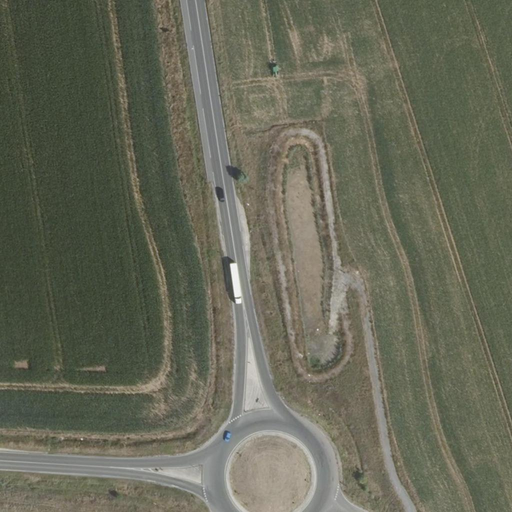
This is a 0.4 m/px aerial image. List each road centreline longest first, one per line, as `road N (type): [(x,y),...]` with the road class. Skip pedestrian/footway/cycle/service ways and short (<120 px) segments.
road 1 (primary): [(242,296),(195,0)]
road 2 (primary): [(511,483),(328,468)]
road 3 (tertiary): [(80,466),(142,474),(219,504)]
road 4 (primary): [(242,296),(242,385),(228,434)]
road 5 (tertiary): [(217,450),(196,459),(80,466)]
road 6 (primary): [(293,421),(264,381),(242,296)]
